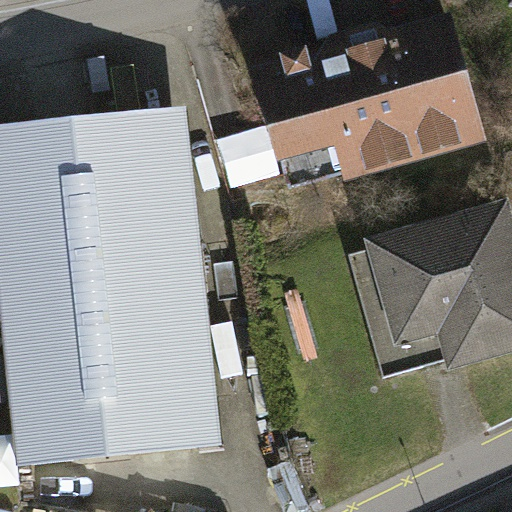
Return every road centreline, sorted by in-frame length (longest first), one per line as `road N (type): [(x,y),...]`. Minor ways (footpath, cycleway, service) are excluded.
road 1 (residential): [(0,45),(190,0)]
road 2 (residential): [(511,452),(391,511)]
